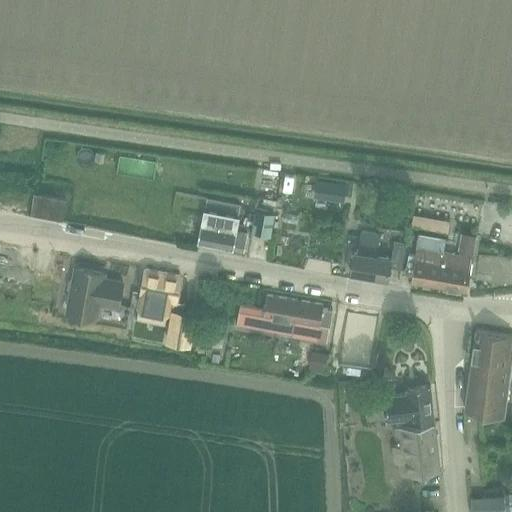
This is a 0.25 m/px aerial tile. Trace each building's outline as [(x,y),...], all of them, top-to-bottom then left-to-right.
[(285,174),(282,193),(291,194),(294,175),(285,174)] [(33,192),(29,216),(64,221),(68,198),(33,192)] [(201,223),(198,242),(245,252),(249,233),(248,232),(249,225),(246,224),(237,223),(238,217),(241,204),(206,197),(204,210),(201,223)] [(254,226),(253,231),(272,235),(276,215),(276,212),(274,212),(276,200),(259,197),(257,209),(256,214),(254,226)] [(249,213),(246,224),(249,225),(254,226),(256,214),(249,213)] [(448,233),(451,219),(414,213),(412,226),(448,233)] [(391,267),(402,269),(407,244),(395,242),(392,256),(378,254),(382,234),(361,230),(358,250),(355,250),(351,274),(388,280),(391,267)] [(469,236),(462,240),(461,248),(460,252),(473,254),(476,238),(469,236)] [(417,246),(413,270),(411,282),(468,292),(474,257),(458,254),(444,251),(446,243),(424,239),(423,247),(417,246)] [(104,272),(75,267),(67,308),(97,314),(99,301),(118,305),(123,281),(104,277),(104,272)] [(155,305),(170,308),(172,299),(177,300),(182,276),(146,269),(141,293),(157,296),(155,305)] [(241,305),(237,324),(293,334),(292,337),(317,342),(321,324),(330,326),(333,310),(323,308),(324,304),(268,294),(268,295),(265,310),(241,305)] [(154,311),(152,321),(165,323),(167,314),(154,311)] [(347,312),(340,362),(370,367),(377,316),(347,312)] [(173,313),(168,339),(190,343),(194,316),(173,313)] [(511,335),(478,330),(467,398),(466,409),(503,415),(511,360),(511,354),(510,354),(511,339),(511,335)] [(313,350),(310,367),(325,369),(328,352),(313,350)] [(406,391),(384,394),(387,421),(395,420),(396,428),(398,444),(392,445),(395,463),(401,462),(401,466),(402,475),(430,471),(440,470),(439,462),(434,423),(436,423),(431,385),(423,386),(406,388),(406,391)] [(472,511),(507,511),(506,494),(471,496),(472,511)]
